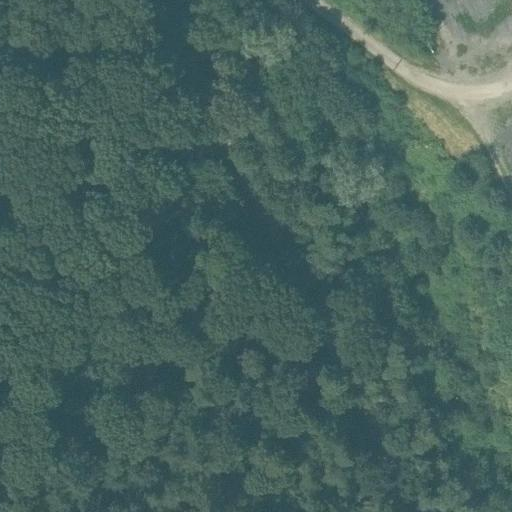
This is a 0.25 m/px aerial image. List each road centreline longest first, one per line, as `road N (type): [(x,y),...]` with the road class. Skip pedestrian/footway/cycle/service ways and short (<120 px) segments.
road 1 (track): [(306,0),(423,83),(468,99),(511,86)]
road 2 (track): [(439,0),(452,23),(468,99),(511,186)]
road 3 (track): [(0,112),(158,7)]
